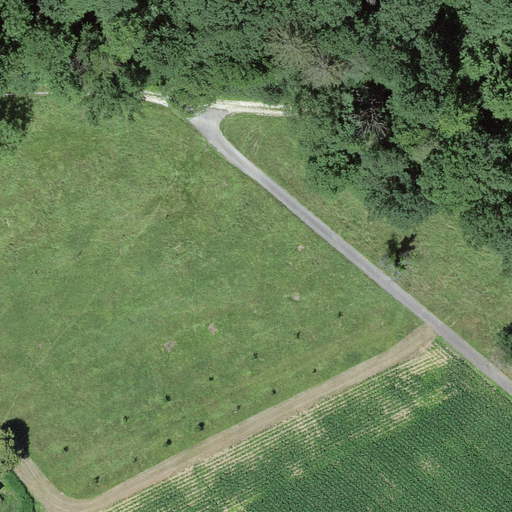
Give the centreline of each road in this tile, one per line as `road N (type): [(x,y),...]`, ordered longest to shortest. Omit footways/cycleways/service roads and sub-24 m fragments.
road 1 (track): [(192,105),(345,112),(511,82)]
road 2 (track): [(0,89),(79,87),(192,105)]
